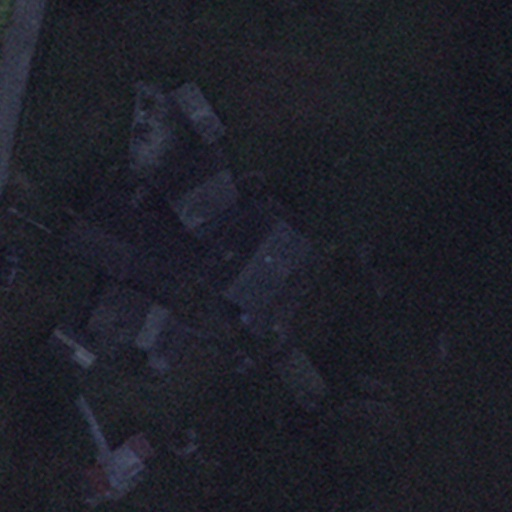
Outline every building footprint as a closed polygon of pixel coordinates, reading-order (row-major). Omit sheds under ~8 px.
[(207,159),(156,194),(183,234),(234,199),(207,159)] [(197,252),(94,192),(63,245),(166,305),(197,252)] [(251,208),(196,281),(251,323),(307,250),(251,208)] [(104,287),(80,337),(128,360),(152,310),(104,287)] [(300,350),(271,370),(306,419),(335,399),(300,350)] [(154,455),(141,436),(110,457),(123,476),(154,455)]
